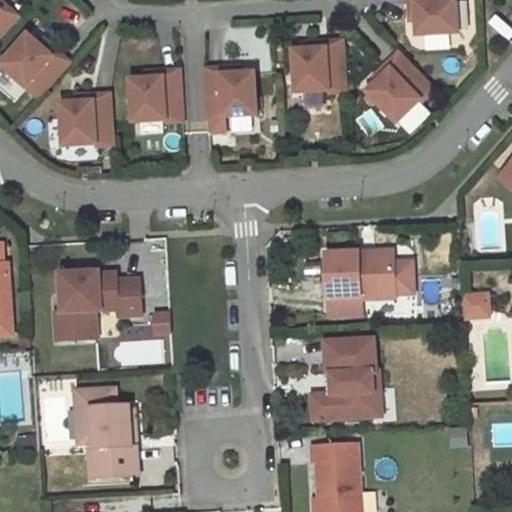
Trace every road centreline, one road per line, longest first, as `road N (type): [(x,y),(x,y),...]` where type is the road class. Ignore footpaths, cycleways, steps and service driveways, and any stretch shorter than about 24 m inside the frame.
road 1 (residential): [(511,72),(429,164),(398,186),(244,194)]
road 2 (residential): [(225,473),(253,410),(244,194)]
road 3 (residential): [(202,196),(92,201),(41,185),(0,151)]
road 4 (residential): [(202,196),(192,15)]
road 5 (residential): [(192,15),(352,0)]
